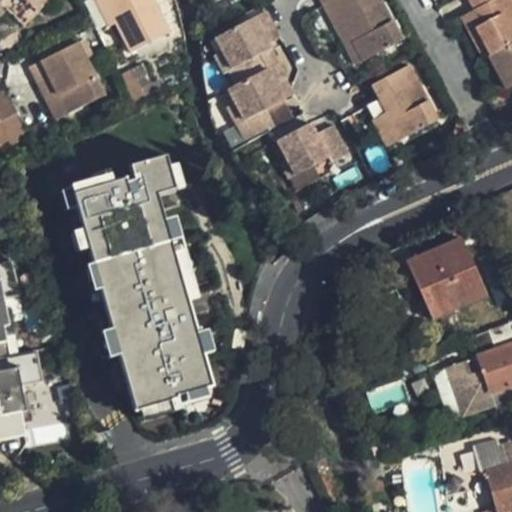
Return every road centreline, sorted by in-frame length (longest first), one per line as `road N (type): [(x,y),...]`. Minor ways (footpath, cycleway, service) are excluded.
road 1 (residential): [(92,511),(230,458),(252,435),(267,413),(291,303),(309,268),(358,232),(505,167)]
road 2 (residential): [(413,0),(505,167)]
